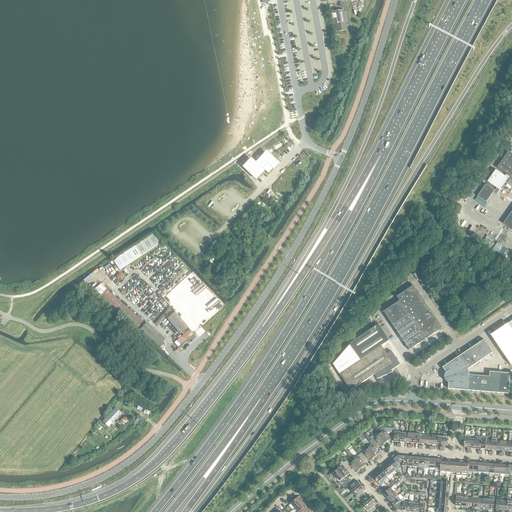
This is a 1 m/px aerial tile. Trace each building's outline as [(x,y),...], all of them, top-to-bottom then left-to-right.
[(343,10),(332,12),(335,32),(347,30),(343,10)] [(511,154),(508,152),(497,168),(507,175),(505,177),(494,168),(485,180),(496,188),(500,190),(508,179),(511,181),(511,154)] [(251,160),(244,168),(256,179),(264,170),(265,171),(268,174),(278,164),(275,161),(266,153),(256,164),(251,160)] [(495,190),(486,184),(478,196),(486,202),(493,192),(497,195),(500,190),(496,188),(495,190)] [(478,196),(476,198),(486,205),(488,203),(478,196)] [(486,205),(476,198),(475,200),(485,207),(486,205)] [(511,229),(511,211),(503,224),(511,229)] [(153,233),(112,260),(119,271),(160,244),(153,233)] [(100,283),(93,291),(138,331),(146,323),(100,283)] [(403,305),(420,294),(418,292),(417,292),(416,291),(417,290),(414,287),(415,287),(414,285),(397,297),(400,301),(403,305)] [(421,296),(420,294),(403,305),(409,314),(414,322),(422,317),(431,311),(429,309),(428,308),(428,307),(425,302),(424,302),(422,298),(422,299),(421,297),(421,296)] [(400,301),(398,302),(398,303),(397,304),(396,303),(393,306),(393,305),(392,306),(401,319),(409,314),(403,305),(400,301)] [(401,319),(392,306),(391,306),(391,307),(388,309),(384,312),(392,325),(401,319)] [(157,326),(170,311),(167,308),(154,323),(157,326)] [(432,313),(431,311),(422,317),(434,334),(434,333),(438,331),(438,330),(439,330),(440,330),(442,328),(433,315),(432,314),(432,313)] [(188,327),(185,324),(175,312),(167,319),(181,334),(188,327)] [(409,314),(401,319),(392,325),(393,326),(393,325),(395,329),(396,329),(396,330),(397,331),(398,333),(414,322),(409,314)] [(422,317),(414,322),(426,339),(428,338),(428,337),(429,336),(433,334),(434,334),(422,317)] [(414,322),(398,333),(399,335),(400,335),(401,336),(401,337),(403,340),(409,350),(412,348),(412,347),(413,347),(414,347),(417,345),(419,344),(418,344),(422,341),(423,340),(424,340),(426,339),(414,322)] [(146,323),(140,330),(159,347),(165,339),(146,323)] [(390,341),(388,338),(379,324),(350,344),(360,360),(340,374),(351,391),(374,375),(377,379),(393,372),(392,370),(401,365),(392,351),(387,354),(381,346),(388,342),(390,341)] [(511,364),(511,329),(508,324),(491,335),(511,365),(511,364)] [(189,329),(174,343),(177,346),(178,347),(184,343),(184,342),(190,337),(194,334),(189,329)] [(493,353),(484,340),(443,368),(449,377),(448,389),(508,394),(510,374),(490,372),(490,377),(470,375),(468,369),(493,353)] [(104,422),(110,428),(123,414),(118,410),(117,409),(104,422)] [(122,428),(129,421),(124,415),(117,423),(122,428)] [(394,439),(395,432),(392,432),(392,428),(386,427),(385,426),(381,430),(380,429),(380,430),(379,431),(381,433),(379,435),(386,443),(391,439),(394,439)] [(374,437),(372,439),(377,446),(379,444),(381,447),(386,443),(379,435),(375,438),(374,437)] [(377,446),(372,439),(369,441),(373,445),(368,449),(375,457),(380,453),(375,448),(377,446)] [(375,457),(368,449),(364,453),(363,452),(360,454),(366,461),(368,459),(370,461),(375,457)] [(359,457),(354,461),(361,469),(366,465),(364,462),(366,461),(360,454),(358,456),(359,457)] [(400,462),(398,456),(396,457),(390,463),(396,470),(400,466),(398,464),(400,462)] [(400,456),(398,456),(400,462),(403,463),(402,466),(408,466),(409,457),(400,456)] [(346,460),(344,462),(350,469),(352,467),(356,473),(361,469),(354,461),(350,465),(346,460)] [(347,471),(350,469),(344,462),(342,464),(343,466),(338,470),(345,478),(350,473),(347,471)] [(390,463),(386,466),(392,474),(396,470),(390,463)] [(381,470),(388,477),(389,479),(393,476),(392,474),(386,466),(381,470)] [(345,479),(345,478),(338,470),(334,473),(333,472),(329,475),(333,480),(337,477),(343,485),(342,485),(344,488),(349,483),(347,481),(345,479)] [(388,477),(381,470),(377,473),(383,481),(388,477)] [(383,481),(377,473),(373,477),(380,486),(385,482),(383,481)] [(361,485),(357,481),(354,483),(353,484),(351,481),(349,483),(344,488),(346,490),(349,487),(353,492),(361,485)] [(361,485),(353,492),(356,497),(355,498),(357,500),(364,494),(362,492),(365,490),(361,485)] [(387,498),(394,492),(391,488),(383,494),(387,498)] [(398,496),(394,492),(387,498),(390,502),(398,496)] [(364,494),(357,500),(359,502),(360,501),(364,506),(372,499),(369,495),(366,497),(364,494)] [(294,508),(301,501),(299,499),(300,498),(298,496),(290,504),(294,508)] [(401,500),(398,496),(390,502),(396,509),(397,508),(399,508),(401,505),(398,502),(401,500)] [(376,504),(372,499),(364,506),(368,510),(367,511),(371,511),(376,508),(374,506),(376,504)] [(301,501),(294,508),(298,511),(306,504),(304,502),(303,503),(301,501)] [(408,511),(409,502),(403,502),(403,505),(401,505),(399,508),(400,509),(400,511),(408,511)]
